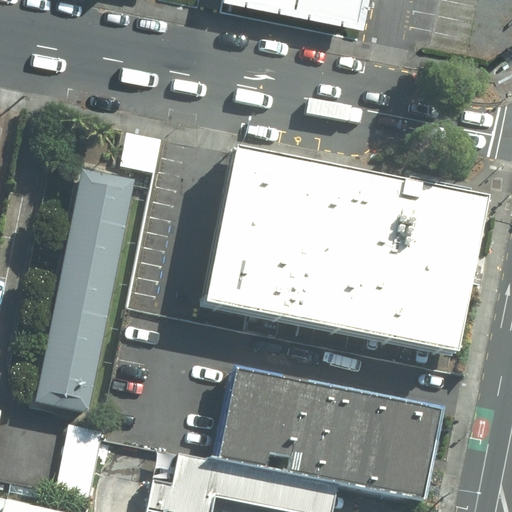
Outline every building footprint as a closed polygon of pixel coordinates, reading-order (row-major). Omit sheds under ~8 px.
[(233,0),(351,23),(356,0),(233,0)] [(125,133),(119,168),(151,173),(157,138),(125,133)] [(474,203),(218,153),(188,304),(444,354),(474,203)] [(77,172),(33,403),(87,413),(131,182),(77,172)] [(421,393),(218,353),(201,439),(249,448),(404,479),(421,393)] [(308,470),(156,437),(139,511),(221,511),(187,504),(194,475),(301,499),(308,470)] [(52,511),(0,501),(0,511),(52,511)]
